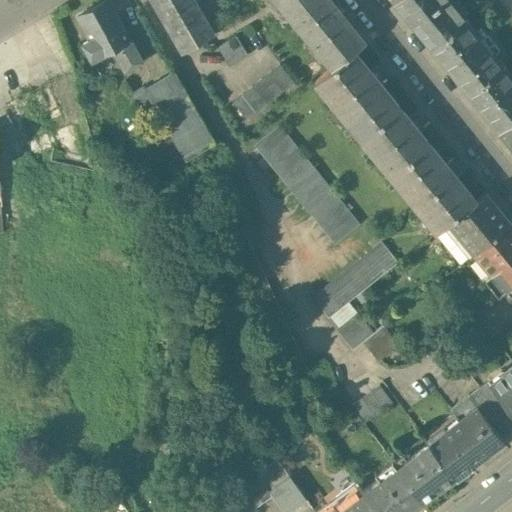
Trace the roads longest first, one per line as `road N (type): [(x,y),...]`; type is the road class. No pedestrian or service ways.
road 1 (track): [(74,448),(74,403),(13,298),(9,230)]
road 2 (residential): [(511,180),(364,0)]
